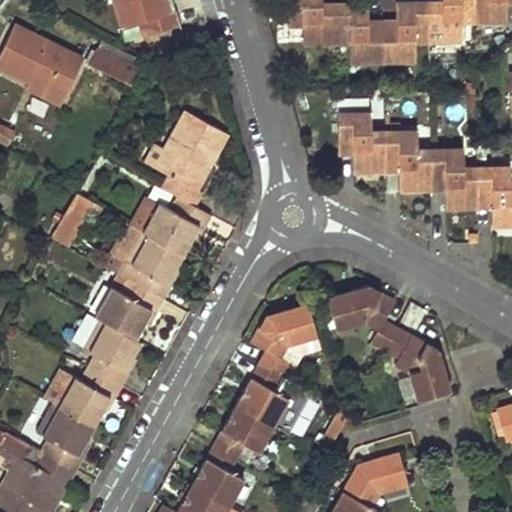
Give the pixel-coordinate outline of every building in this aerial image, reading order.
[(111,0),(115,12),(120,10),(124,26),(136,23),(142,36),(178,25),(173,10),(169,11),(165,0),(111,0)] [(170,0),(165,0),(169,11),(173,10),(170,0)] [(319,0),(286,0),(287,25),(302,25),(302,44),(348,43),(348,62),(413,60),(412,42),(459,41),(458,22),(505,21),(504,2),(511,1),(511,0),(439,0),(439,1),(439,8),(426,8),(426,1),(393,2),(394,20),(394,27),(380,27),(367,27),(366,21),(366,2),(333,3),(333,10),(320,10),(320,3),(319,0)] [(120,10),(115,12),(119,27),(124,26),(120,10)] [(81,58),(12,24),(0,48),(0,66),(28,80),(62,97),(81,58)] [(133,68),(93,49),(86,63),(125,82),(133,68)] [(62,97),(28,80),(24,87),(58,104),(62,97)] [(80,110),(102,119),(106,109),(85,100),(80,110)] [(227,133),(184,108),(160,151),(165,153),(156,168),(166,173),(159,187),(175,196),(194,206),(200,192),(195,189),(192,187),(204,166),(208,167),(227,133)] [(369,113),(337,114),(339,148),(351,148),(351,155),(352,173),(384,173),(384,166),(397,165),(397,172),(398,192),(431,191),(430,185),(443,184),(443,191),(444,210),(476,209),(476,203),(489,202),(489,209),(490,228),(511,227),(511,185),(508,185),(508,166),(462,168),(461,149),(416,150),(415,131),(370,132),(369,113)] [(14,130),(0,123),(0,140),(7,144),(14,130)] [(165,153),(160,151),(152,166),(156,168),(165,153)] [(208,167),(204,166),(192,187),(195,189),(208,167)] [(50,235),(73,244),(89,204),(66,195),(50,235)] [(194,206),(175,196),(169,209),(156,201),(140,231),(145,234),(181,253),(189,238),(197,224),(201,227),(209,214),(194,206)] [(194,240),(201,227),(197,224),(189,238),(194,240)] [(145,234),(140,231),(131,247),(138,250),(145,234)] [(181,253),(145,234),(138,250),(131,247),(124,260),(135,267),(128,279),(163,298),(170,284),(164,283),(172,269),(181,253)] [(177,272),(172,269),(164,283),(170,284),(177,272)] [(163,298),(128,279),(121,292),(110,286),(93,315),(98,317),(103,320),(134,337),(143,323),(150,309),(155,312),(163,298)] [(421,400),(454,391),(442,349),(388,319),(399,299),(372,284),(331,296),(340,329),(368,321),(382,329),(374,342),(402,357),(398,364),(413,372),(421,400)] [(270,349),(181,511),(167,504),(162,511),(228,511),(248,477),(234,469),(249,444),(262,451),(293,396),(278,388),(286,375),(293,361),(285,356),(292,342),(321,334),(312,302),(270,313),(255,340),(270,349)] [(155,312),(150,309),(143,323),(148,325),(155,312)] [(103,320),(98,317),(90,333),(95,336),(103,320)] [(134,337),(103,320),(95,336),(90,333),(82,347),(93,353),(85,366),(120,385),(128,371),(123,368),(130,355),(139,340),(134,337)] [(135,358),(130,355),(123,368),(128,371),(135,358)] [(120,385),(85,366),(78,379),(68,373),(60,387),(66,390),(57,406),(92,425),(100,409),(108,395),(113,398),(120,385)] [(66,390),(60,387),(52,402),(57,406),(66,390)] [(113,398),(108,395),(100,409),(105,411),(113,398)] [(57,406),(52,402),(43,417),(49,421),(57,406)] [(511,404),(500,408),(510,441),(511,440),(511,404)] [(92,425),(57,406),(49,421),(43,417),(35,432),(46,438),(39,451),(73,470),(80,456),(76,453),(83,439),(92,425)] [(88,443),(83,439),(76,453),(80,456),(88,443)] [(73,470),(39,451),(32,464),(21,457),(12,472),(7,469),(0,481),(0,506),(10,511),(43,511),(50,501),(61,480),(65,483),(73,470)] [(361,464),(334,511),(383,511),(384,511),(376,506),(384,493),(413,485),(403,452),(361,464)] [(21,457),(15,453),(7,469),(12,472),(21,457)] [(65,483),(61,480),(50,501),(54,503),(65,483)]
